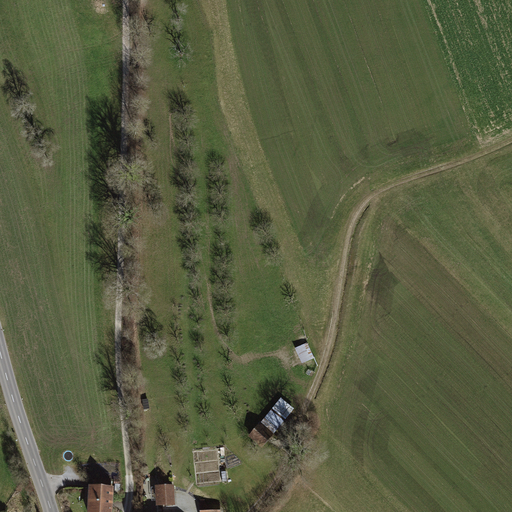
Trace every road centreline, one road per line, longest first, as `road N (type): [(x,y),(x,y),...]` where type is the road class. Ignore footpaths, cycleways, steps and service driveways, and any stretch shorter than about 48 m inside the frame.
road 1 (track): [(135,495),(123,249),(128,0)]
road 2 (track): [(511,137),(397,181),(365,202),(354,219),(312,392),(288,458),(253,511)]
road 3 (tertiary): [(0,351),(51,511)]
